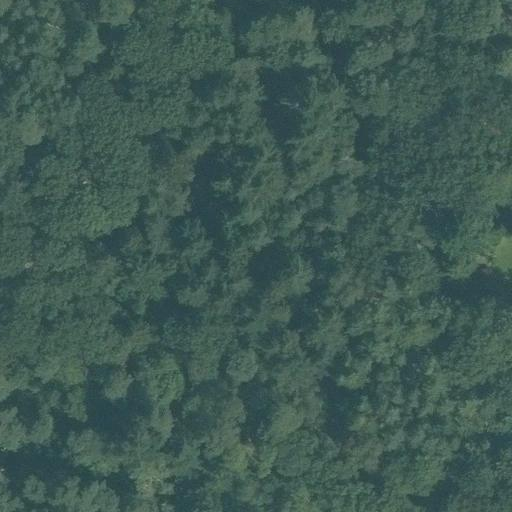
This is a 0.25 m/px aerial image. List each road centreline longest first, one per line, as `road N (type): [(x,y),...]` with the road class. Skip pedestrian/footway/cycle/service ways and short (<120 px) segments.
road 1 (track): [(511,467),(395,178),(300,0)]
road 2 (track): [(15,262),(51,231),(180,77)]
